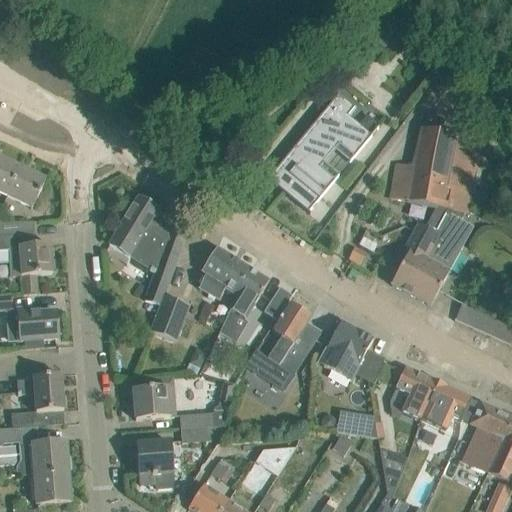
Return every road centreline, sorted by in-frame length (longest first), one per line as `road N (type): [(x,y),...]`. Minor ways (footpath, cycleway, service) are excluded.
road 1 (tertiary): [(511,370),(358,299),(94,134)]
road 2 (residential): [(105,511),(78,195),(82,164)]
